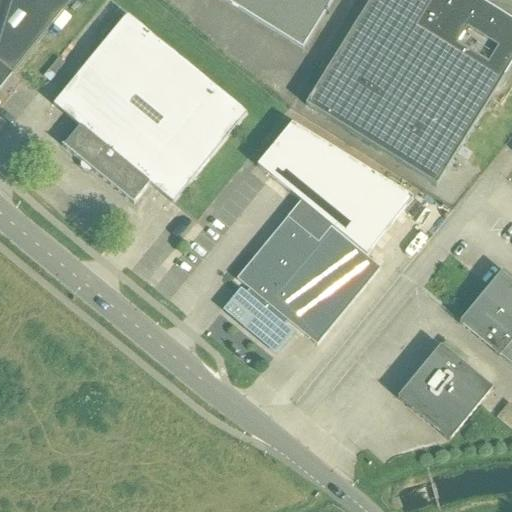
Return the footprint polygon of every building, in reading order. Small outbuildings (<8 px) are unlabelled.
[(0,0),(0,89),(71,0),(0,0)] [(219,0),(302,51),(333,0),(219,0)] [(370,0),(305,106),(360,140),(445,0),(370,0)] [(511,22),(475,0),(445,0),(360,140),(436,187),(511,64),(511,22)] [(127,16),(53,106),(79,128),(63,147),(62,146),(61,147),(133,206),(134,205),(133,204),(149,185),(173,204),(246,114),(127,16)] [(291,126),(257,168),(300,204),(330,229),(365,257),(412,200),(291,126)] [(250,213),(259,205),(257,203),(271,190),(257,175),(234,196),(250,213)] [(248,291),(236,306),(242,311),(238,316),(276,353),(290,335),(282,328),(287,322),(316,347),(380,269),(365,257),(330,229),(300,204),(288,220),(287,219),(236,281),(248,291)] [(511,281),(501,272),(458,324),(511,368),(511,281)] [(397,399),(418,417),(448,442),(491,390),(439,347),(397,399)] [(511,406),(509,404),(498,417),(496,419),(511,432),(511,406)]
